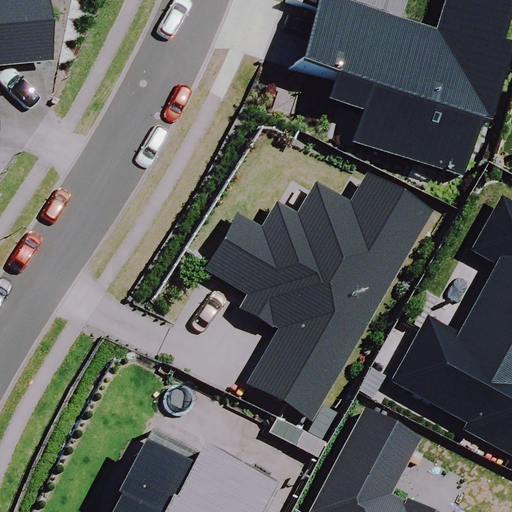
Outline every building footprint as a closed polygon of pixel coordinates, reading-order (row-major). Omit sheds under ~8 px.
[(0,0),(0,67),(46,64),(40,0),(0,0)] [(494,48),(508,0),(442,0),(432,34),(396,23),(402,0),(327,0),(327,2),(318,0),(314,0),(296,67),(331,77),(324,102),(359,112),(349,149),(456,179),(473,123),(483,126),(504,51),(494,48)] [(245,386),(308,422),(426,215),(362,179),(346,207),(311,187),(293,220),(273,208),(259,234),(232,218),(202,272),(245,296),(237,309),(277,332),(245,386)] [(511,210),(497,202),(468,253),(496,269),(455,339),(425,322),(390,383),(464,425),(462,429),(511,457),(511,210)] [(414,441),(359,412),(306,511),(415,511),(385,496),(414,441)] [(185,474),(136,448),(102,511),(261,511),(271,493),(196,453),(185,474)]
